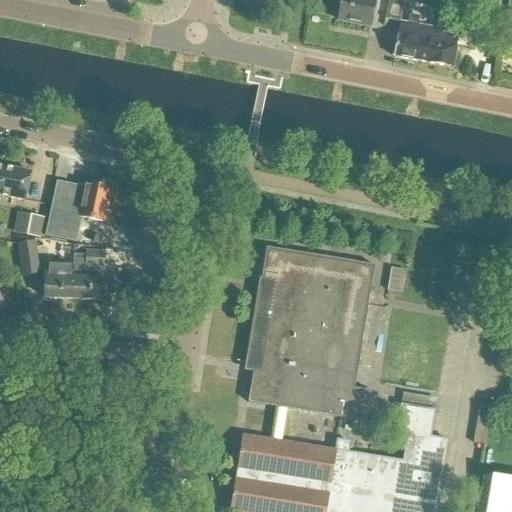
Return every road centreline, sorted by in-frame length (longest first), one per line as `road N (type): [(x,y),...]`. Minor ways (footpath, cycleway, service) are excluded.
road 1 (tertiary): [(511,111),(193,45)]
road 2 (unclassified): [(511,232),(242,176),(204,190)]
road 3 (unclassified): [(204,190),(172,162),(0,126)]
road 4 (tertiary): [(193,45),(0,8)]
road 5 (unclassified): [(0,367),(30,352),(76,346),(181,360)]
road 6 (unclassified): [(181,360),(204,190)]
road 7 (unclassified): [(158,511),(181,360)]
